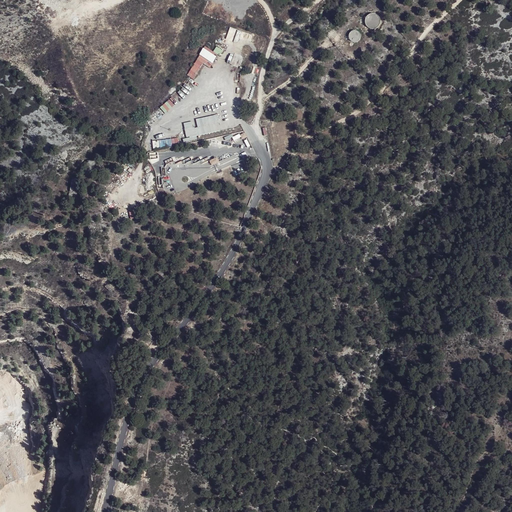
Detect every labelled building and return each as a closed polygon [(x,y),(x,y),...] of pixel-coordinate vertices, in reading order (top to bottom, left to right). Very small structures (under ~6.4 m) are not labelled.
[(366,18),(365,19),(365,20),(365,22),(365,23),(366,24),(367,25),(367,27),(368,27),(370,28),(371,29),(372,29),(374,29),(375,29),(376,28),(377,28),(379,27),(379,26),(380,25),(381,24),(381,22),(381,21),(381,20),(381,19),(381,17),(380,16),(379,15),(378,14),(377,14),(376,13),(375,13),(374,13),(372,13),(371,13),(370,13),(369,14),(368,15),(367,16),(366,17),(366,18)] [(229,27),(227,40),(235,42),(237,29),(229,27)] [(355,31),(354,31),(353,31),(352,32),(351,32),(351,33),(350,34),(350,35),(350,36),(350,37),(350,38),(351,39),(351,40),(352,41),(353,41),(354,42),(355,42),(356,42),(357,42),(358,41),(359,41),(360,40),(360,39),(361,38),(361,37),(361,36),(361,35),(361,34),(360,33),(359,32),(358,31),(357,31),(356,31),(355,31)] [(208,40),(204,46),(211,50),(214,44),(208,40)] [(209,68),(217,55),(203,47),(187,75),(193,79),(202,64),(209,68)] [(197,139),(197,136),(220,131),(217,114),(183,122),(186,137),(182,138),(183,142),(197,139)] [(153,148),(178,146),(178,138),(152,140),(153,148)]
